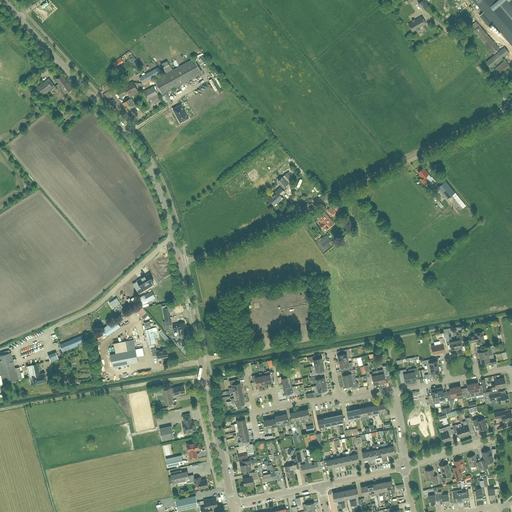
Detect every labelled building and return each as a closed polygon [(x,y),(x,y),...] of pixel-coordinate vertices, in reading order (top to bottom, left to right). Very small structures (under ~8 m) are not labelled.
[(511,0),(472,0),(481,9),(486,16),(482,19),(492,30),(496,27),(511,45),(511,0)] [(419,4),(424,10),(427,8),(422,1),(419,4)] [(426,24),(421,16),(408,24),(413,32),(416,30),(416,31),(417,31),(418,31),(420,30),(420,29),(420,28),(426,24)] [(489,36),(483,41),(493,53),(499,48),(489,36)] [(486,61),(491,67),(509,52),(504,46),(486,61)] [(120,57),(112,63),(116,67),(123,61),(122,60),(120,57)] [(162,94),(202,73),(194,58),(154,79),(162,94)] [(505,59),(492,69),(499,78),(511,67),(505,59)] [(162,73),(158,67),(139,77),(143,85),(153,79),(152,78),(162,73)] [(65,93),(72,88),(61,74),(55,79),(61,87),(65,93)] [(44,99),(42,96),(53,87),(47,79),(35,88),(41,96),(40,97),(42,100),(44,99)] [(120,97),(127,93),(126,90),(134,85),(132,81),(116,90),(120,97)] [(137,90),(136,88),(134,85),(126,90),(127,93),(128,95),(130,98),(139,93),(137,90)] [(148,101),(158,95),(153,86),(144,90),(145,93),(144,93),(148,101)] [(131,109),(136,105),(131,97),(127,99),(121,103),(127,112),(131,110),(131,109)] [(173,109),(180,122),(188,118),(181,105),(173,109)] [(431,184),(435,180),(431,176),(428,173),(423,167),(418,171),(423,178),(421,179),(425,184),(429,180),(431,184)] [(287,173),(279,180),(284,186),(292,179),(287,173)] [(455,192),(446,181),(438,187),(447,198),(455,192)] [(280,186),(274,192),(275,193),(269,198),(274,204),(279,200),(280,201),(283,198),(280,195),(285,191),(280,186)] [(331,213),(336,209),(338,211),(341,209),(335,202),(327,209),(331,213)] [(327,229),(334,223),(329,216),(328,217),(324,212),(318,217),(321,222),(319,224),(322,228),(324,232),(327,229)] [(323,246),(331,240),(327,235),(319,241),(323,246)] [(149,274),(137,281),(141,287),(137,289),(139,293),(153,284),(151,281),(153,280),(149,274)] [(150,292),(145,295),(144,295),(144,294),(139,297),(142,303),(147,300),(148,302),(155,298),(151,291),(150,292)] [(168,307),(162,309),(166,325),(171,324),(168,307)] [(116,320),(103,328),(107,335),(120,326),(116,320)] [(180,336),(187,334),(184,322),(172,324),(174,330),(178,329),(180,336)] [(156,343),(152,328),(145,329),(148,344),(156,343)] [(100,329),(94,333),(98,339),(104,335),(100,329)] [(476,340),(476,341),(477,344),(485,342),(482,331),(474,333),(475,335),(469,336),(470,342),(474,341),(474,340),(476,340)] [(444,333),(445,337),(446,343),(449,343),(451,350),(455,349),(455,348),(456,348),(454,339),(452,340),(451,336),(449,336),(448,332),(444,333)] [(457,339),(454,339),(456,348),(458,348),(458,349),(462,348),(460,340),(464,340),(462,332),(459,332),(459,334),(456,335),(457,339)] [(60,344),(62,351),(85,342),(82,335),(60,344)] [(447,348),(446,343),(445,337),(443,338),(439,338),(440,344),(431,346),(433,354),(438,353),(441,352),(445,352),(444,349),(447,348)] [(110,348),(113,366),(138,361),(137,356),(144,354),(142,347),(135,349),(133,339),(113,342),(114,347),(110,348)] [(484,347),(485,350),(478,352),(479,352),(478,352),(478,357),(479,356),(480,357),(492,354),(490,346),(484,347)] [(157,354),(158,358),(168,356),(167,349),(156,351),(156,347),(152,348),(153,355),(157,354)] [(338,355),(339,361),(348,359),(347,356),(350,355),(349,349),(341,350),(342,354),(338,355)] [(14,368),(10,352),(0,354),(0,372),(0,375),(1,376),(0,375),(0,390),(1,391),(0,385),(0,383),(3,383),(22,379),(19,367),(14,368)] [(485,365),(494,363),(496,363),(496,359),(493,357),(492,354),(480,357),(481,363),(485,362),(485,365)] [(315,355),(314,355),(307,357),(307,360),(309,360),(310,360),(313,359),(314,361),(315,365),(323,363),(322,357),(319,358),(315,359),(315,355)] [(348,359),(339,361),(340,367),(345,366),(346,370),(353,368),(351,362),(349,363),(348,359)] [(427,368),(430,368),(438,366),(437,360),(432,362),(431,359),(425,360),(421,361),(422,364),(426,363),(427,368)] [(33,384),(46,381),(44,373),(40,374),(37,363),(31,365),(31,364),(26,366),(29,377),(31,376),(33,384)] [(323,363),(315,365),(316,371),(312,372),(310,372),(311,376),(318,374),(319,374),(318,371),(324,369),(323,363)] [(380,370),(377,370),(378,374),(380,383),(385,382),(384,376),(389,375),(386,365),(382,366),(383,370),(381,370),(380,370)] [(424,375),(425,378),(434,376),(435,375),(434,373),(440,371),(438,366),(430,368),(427,368),(428,372),(428,374),(424,375)] [(408,369),(409,372),(411,381),(411,382),(416,381),(416,380),(415,374),(418,373),(417,367),(408,369)] [(342,375),(343,380),(355,378),(354,373),(356,372),(355,369),(348,371),(348,374),(342,375)] [(405,382),(411,381),(409,372),(407,373),(406,369),(398,370),(400,378),(404,377),(405,382)] [(378,374),(377,370),(372,372),(373,373),(370,374),(370,377),(372,377),(374,384),(380,383),(378,374)] [(265,375),(267,383),(272,382),(271,378),(274,377),(273,371),(270,372),(270,371),(269,371),(267,371),(267,372),(264,372),(265,375)] [(252,376),(252,378),(253,382),(256,381),(257,386),(262,384),(260,376),(257,377),(257,374),(252,376)] [(316,382),(317,385),(325,383),(324,377),(318,378),(317,375),(309,377),(310,380),(313,379),(314,382),(316,382)] [(505,385),(504,377),(494,380),(495,383),(491,384),(492,388),(505,385)] [(355,378),(343,380),(344,386),(351,385),(352,388),(359,386),(358,383),(356,383),(355,378)] [(240,382),(239,382),(239,379),(229,381),(230,385),(231,385),(232,387),(228,388),(229,390),(241,388),(240,382)] [(484,379),(481,380),(484,393),(490,392),(490,388),(486,389),(484,379)] [(294,380),(282,383),(283,388),(292,386),(292,384),(295,383),(298,382),(297,380),(294,380)] [(478,382),(472,383),(475,395),(478,394),(483,393),(482,387),(479,388),(478,382)] [(327,389),(325,383),(317,385),(314,386),(315,389),(316,392),(312,392),(313,395),(321,394),(320,391),(327,389)] [(175,395),(185,393),(183,385),(173,387),(174,389),(170,390),(170,388),(162,389),(166,404),(173,403),(171,393),(175,392),(175,395)] [(292,386),(283,388),(285,394),(288,393),(288,396),(297,394),(295,385),(292,386)] [(466,398),(465,391),(461,392),(460,386),(455,387),(456,395),(457,398),(466,397),(467,402),(471,401),(470,397),(466,398)] [(454,396),(456,395),(455,387),(449,388),(450,394),(447,394),(448,400),(454,399),(454,396)] [(443,389),(437,390),(439,402),(448,400),(447,394),(444,395),(443,389)] [(439,402),(437,390),(432,392),(433,397),(429,398),(431,404),(432,407),(435,406),(434,403),(439,402)] [(499,403),(509,401),(507,394),(500,395),(499,392),(493,393),(489,394),(490,400),(498,399),(499,403)] [(240,408),(239,405),(244,403),(243,398),(231,401),(232,403),(235,402),(237,409),(240,408)] [(384,403),(378,404),(379,412),(380,411),(384,411),(385,415),(387,414),(386,410),(384,403)] [(378,404),(372,405),(373,413),(374,413),(378,412),(379,416),(381,415),(380,411),(379,412),(378,404)] [(367,414),(368,414),(372,413),(373,417),(375,417),(374,413),(373,413),(372,405),(365,407),(367,414)] [(365,407),(359,408),(361,416),(362,415),(366,415),(366,419),(369,418),(368,414),(367,414),(365,407)] [(359,408),(353,409),(355,417),(359,416),(360,420),(363,419),(362,415),(361,416),(359,408)] [(308,420),(311,420),(310,416),(309,416),(308,409),(302,410),(303,417),(304,417),(308,416),(308,420)] [(355,417),(353,409),(347,411),(348,418),(353,417),(354,421),(356,421),(355,417)] [(305,421),(304,417),(303,417),(302,410),(296,411),(297,419),(298,419),(302,418),(303,422),(305,421)] [(502,422),(511,419),(511,416),(511,412),(504,413),(504,410),(494,412),(495,418),(499,417),(499,416),(501,416),(502,422)] [(299,422),(298,419),(297,419),(296,411),(290,413),(291,419),(290,419),(291,424),(293,423),(293,420),(296,419),(297,423),(299,422)] [(182,415),(184,423),(182,424),(184,429),(184,433),(187,432),(195,430),(193,421),(191,422),(191,419),(189,413),(182,415)] [(283,422),(287,421),(288,425),(290,425),(289,420),(288,421),(287,413),(281,414),(283,422)] [(283,422),(281,414),(275,416),(275,418),(277,423),(281,422),(282,426),(284,426),(283,422)] [(342,414),(336,415),(338,423),(338,422),(342,422),(343,426),(346,425),(345,421),(344,421),(342,414)] [(338,423),(336,415),(330,416),(331,424),(332,424),(336,423),(337,427),(339,426),(338,422),(338,423)] [(330,416),(324,418),(325,425),(326,425),(330,424),(331,428),(333,428),(332,424),(331,424),(330,416)] [(472,425),(469,417),(465,418),(467,424),(462,426),(464,435),(470,433),(468,427),(472,425)] [(325,425),(324,418),(317,419),(319,427),(324,425),(325,430),(327,429),(326,425),(325,425)] [(473,420),(474,425),(477,424),(479,429),(479,430),(487,428),(487,427),(487,426),(486,423),(485,423),(484,418),(478,420),(478,418),(473,420)] [(452,425),(454,431),(457,430),(459,437),(464,435),(462,426),(461,423),(455,425),(452,425)] [(171,425),(159,428),(162,440),(174,437),(171,425)] [(448,433),(451,431),(449,426),(446,427),(447,431),(441,433),(444,442),(450,440),(448,433)] [(248,434),(247,429),(239,431),(236,431),(237,434),(234,435),(234,437),(237,437),(240,436),(248,434)] [(238,439),(240,439),(241,442),(242,446),(242,445),(243,446),(245,445),(244,441),(249,440),(248,434),(240,436),(237,437),(234,437),(235,440),(238,439)] [(197,458),(195,450),(199,449),(198,441),(186,444),(188,452),(189,452),(190,460),(197,458)] [(239,459),(248,457),(247,453),(254,452),(252,443),(245,445),(243,446),(244,451),(237,452),(239,459)] [(355,453),(352,454),(351,454),(352,462),(359,461),(357,454),(358,453),(357,449),(355,450),(355,453)] [(486,463),(493,461),(490,450),(482,452),(484,460),(481,460),(484,468),(488,467),(486,463)] [(477,469),(482,467),(480,461),(477,462),(474,454),(467,457),(470,466),(475,465),(477,469)] [(168,467),(180,464),(183,463),(181,455),(166,458),(167,461),(168,467)] [(299,468),(297,461),(296,456),(292,457),(292,459),(294,459),(295,462),(290,463),(291,465),(284,466),(287,476),(294,475),(293,469),(299,468)] [(460,471),(465,469),(461,458),(454,461),(456,467),(453,468),(456,478),(462,476),(460,471)] [(250,463),(251,463),(250,460),(243,461),(244,464),(240,465),(241,471),(251,469),(250,463)] [(305,461),(305,464),(301,464),(302,473),(311,471),(308,460),(305,461)] [(308,460),(311,471),(318,469),(320,469),(321,468),(319,461),(317,461),(311,462),(311,460),(308,460)] [(445,477),(451,475),(448,463),(439,466),(442,473),(439,474),(441,480),(445,479),(445,477)] [(270,469),(270,471),(272,480),(280,478),(278,470),(277,466),(273,467),(273,466),(272,466),(271,464),(269,464),(270,469)] [(433,482),(438,482),(437,475),(434,475),(433,469),(425,470),(426,479),(432,478),(433,482)] [(263,473),(262,473),(264,481),(272,480),(270,471),(267,472),(267,471),(266,470),(263,471),(263,472),(263,473)] [(195,486),(199,485),(200,489),(208,487),(206,479),(200,480),(200,479),(200,478),(200,477),(194,478),(193,475),(188,476),(187,471),(171,474),(173,483),(177,482),(182,481),(186,480),(187,482),(194,481),(195,486)] [(253,479),(259,478),(259,477),(260,477),(259,471),(249,473),(250,477),(243,478),(245,486),(254,483),(253,479)] [(391,480),(385,481),(387,489),(388,489),(389,493),(389,494),(389,496),(394,495),(393,492),(395,492),(394,487),(393,488),(391,480)] [(385,481),(379,483),(381,491),(382,491),(386,490),(387,494),(389,494),(389,493),(388,489),(387,489),(385,481)] [(379,483),(373,484),(375,492),(376,492),(378,491),(379,496),(383,495),(382,491),(381,491),(379,483)] [(375,492),(373,484),(367,485),(368,493),(370,493),(370,496),(376,495),(376,492),(375,492)] [(368,493),(367,485),(361,487),(362,495),(367,494),(368,498),(371,497),(370,496),(370,493),(368,493)] [(482,494),(485,493),(484,486),(481,486),(481,488),(475,489),(477,499),(483,498),(482,494)] [(468,490),(462,491),(463,501),(469,501),(469,496),(472,496),(471,488),(468,489),(468,490)] [(497,493),(498,488),(494,489),(494,488),(488,489),(489,499),(495,498),(495,494),(497,493)] [(457,502),(463,501),(462,491),(462,489),(453,491),(454,502),(457,502)] [(436,501),(439,500),(438,493),(437,490),(434,490),(434,494),(435,494),(429,495),(429,500),(429,501),(430,506),(436,505),(436,501)] [(438,493),(439,500),(442,500),(443,505),(449,504),(448,494),(442,495),(442,493),(438,493)] [(176,499),(178,510),(198,506),(195,495),(176,499)] [(212,511),(212,508),(218,506),(216,498),(208,499),(203,500),(205,507),(200,508),(201,511),(212,511)] [(307,510),(315,508),(313,502),(306,504),(303,504),(303,506),(303,507),(304,511),(307,510)]
